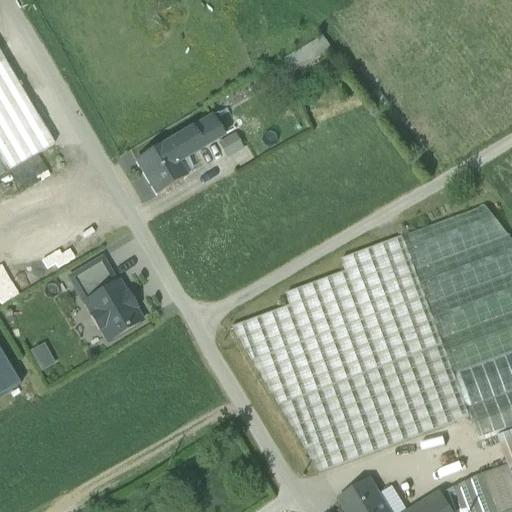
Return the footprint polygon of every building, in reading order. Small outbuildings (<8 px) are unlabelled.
[(332,51),(323,38),(257,77),(265,91),(332,51)] [(53,147),(0,57),(0,158),(8,173),(53,147)] [(228,136),(216,117),(204,124),(216,143),(228,136)] [(204,124),(192,131),(204,150),(216,143),(204,124)] [(192,131),(165,147),(176,167),(204,150),(192,131)] [(241,141),(221,150),(230,170),(250,160),(241,141)] [(165,147),(163,145),(134,162),(154,197),(184,180),(176,167),(165,147)] [(0,177),(8,173),(0,158),(0,177)] [(511,242),(485,208),(402,239),(442,347),(453,376),(511,354),(511,242)] [(402,239),(341,262),(346,274),(286,296),(290,308),(232,330),(279,408),(442,347),(402,239)] [(116,285),(84,305),(92,317),(89,319),(97,333),(100,332),(108,344),(140,325),(133,312),(135,310),(127,296),(124,298),(116,285)] [(29,351),(39,372),(53,366),(42,344),(29,351)] [(442,347),(279,408),(320,476),(469,420),(453,376),(442,347)] [(511,354),(453,376),(469,420),(479,446),(497,439),(511,433),(511,354)] [(19,388),(0,357),(0,399),(15,390),(19,388)] [(511,433),(497,439),(508,467),(511,465),(511,433)] [(506,468),(482,477),(495,511),(511,511),(511,484),(506,468)] [(495,511),(482,477),(440,498),(449,511),(495,511)] [(387,511),(369,483),(339,502),(345,511),(387,511)] [(449,511),(440,498),(419,511),(420,511),(449,511)]
